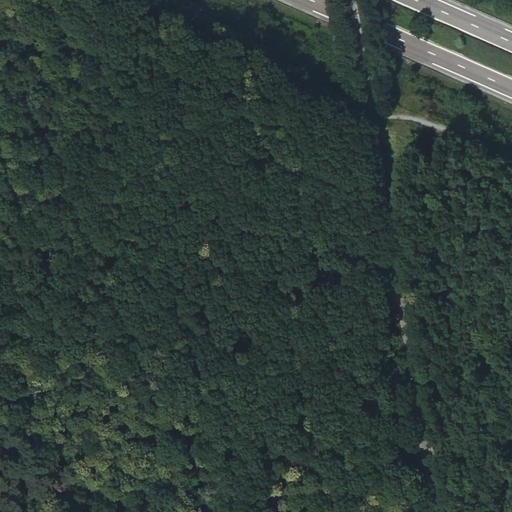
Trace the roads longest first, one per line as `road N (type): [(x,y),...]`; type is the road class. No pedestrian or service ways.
road 1 (track): [(170,0),(279,52),(310,81),(360,106),(437,122),(511,155)]
road 2 (trunk): [(314,0),(511,87)]
